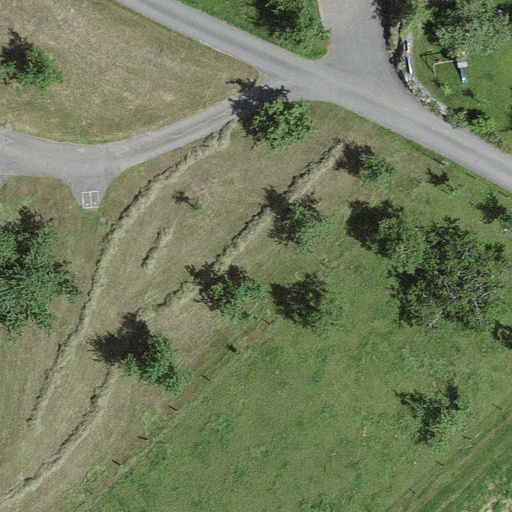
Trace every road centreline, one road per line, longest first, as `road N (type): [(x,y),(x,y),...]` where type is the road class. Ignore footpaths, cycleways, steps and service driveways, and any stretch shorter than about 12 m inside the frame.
road 1 (residential): [(282,64),(511,182)]
road 2 (residential): [(282,64),(184,32),(131,0)]
